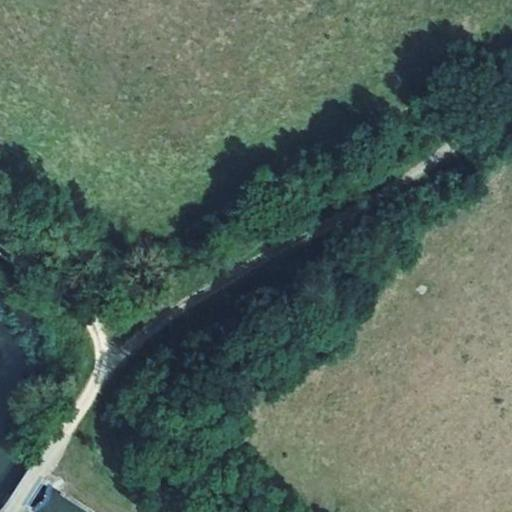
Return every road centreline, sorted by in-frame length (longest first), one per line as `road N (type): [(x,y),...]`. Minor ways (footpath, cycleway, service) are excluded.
road 1 (track): [(45,461),(102,358),(367,201),(511,93)]
road 2 (track): [(102,358),(95,325),(0,248)]
